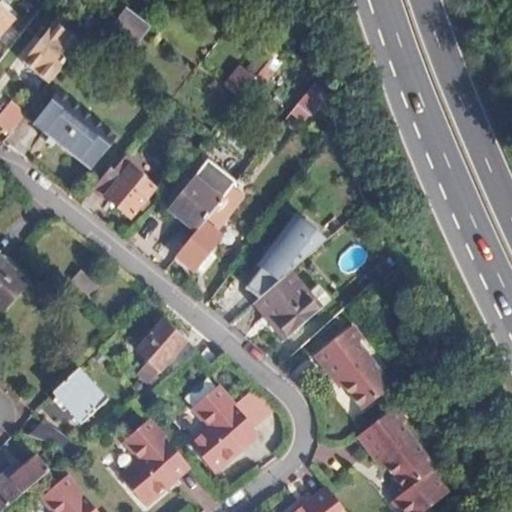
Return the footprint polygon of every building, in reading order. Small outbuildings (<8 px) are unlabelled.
[(0,12),(0,34),(11,22),(0,12)] [(140,25),(123,12),(107,33),(123,45),(140,25)] [(20,62),(47,83),(78,44),(52,23),(20,62)] [(235,35),(225,29),(196,65),(206,72),(235,35)] [(278,64),(268,57),(249,81),(258,89),(278,64)] [(325,96),(311,87),(295,107),(307,118),(325,96)] [(56,92),(31,122),(88,167),(113,137),(56,92)] [(23,113),(7,102),(0,110),(0,127),(7,133),(23,113)] [(109,173),(118,180),(102,199),(105,201),(126,218),(151,188),(132,174),(136,169),(121,158),(118,162),(109,173)] [(193,232),(229,187),(233,183),(205,160),(166,209),(193,232)] [(92,194),(101,201),(102,199),(118,180),(109,173),(94,192),(92,194)] [(229,187),(193,232),(173,257),(190,271),(192,269),(218,237),(211,232),(241,197),(229,187)] [(293,278),(328,247),(305,220),(280,254),(286,258),(276,272),(269,267),(251,291),(263,304),(293,278)] [(218,237),(192,269),(200,275),(225,243),(218,237)] [(0,309),(22,287),(0,265),(0,309)] [(76,271),(68,279),(86,294),(94,285),(76,271)] [(293,278),(263,304),(271,313),(278,321),(273,325),(286,339),(320,309),(293,278)] [(271,313),(266,318),(273,325),(278,321),(271,313)] [(160,321),(137,349),(148,358),(140,369),(153,378),(184,339),(160,321)] [(352,327),(314,355),(323,367),(327,364),(341,382),(361,409),(391,388),(357,342),(361,339),(352,327)] [(210,355),(203,349),(197,356),(205,362),(210,355)] [(327,364),(323,367),(336,385),(341,382),(327,364)] [(76,370),(50,393),(79,424),(105,401),(76,370)] [(191,406),(206,426),(186,443),(212,472),(235,453),(232,448),(253,430),(216,386),(191,406)] [(395,406),(356,435),(367,448),(372,443),(386,462),(406,489),(434,469),(401,422),(404,419),(395,406)] [(121,441),(136,461),(118,477),(142,506),(164,487),(161,482),(185,462),(147,418),(121,441)] [(256,434),(253,430),(232,448),(235,453),(256,434)] [(51,435),(43,443),(58,461),(71,450),(60,437),(51,435)] [(372,443),(367,448),(380,466),(386,462),(372,443)] [(22,469),(17,463),(0,476),(0,510),(47,471),(36,458),(22,469)] [(188,466),(185,462),(161,482),(164,487),(188,466)] [(36,496),(49,511),(96,511),(63,474),(36,496)] [(328,488),(324,484),(301,502),(304,506),(328,488)] [(304,506),(301,502),(286,511),(346,511),(328,488),(304,506)]
